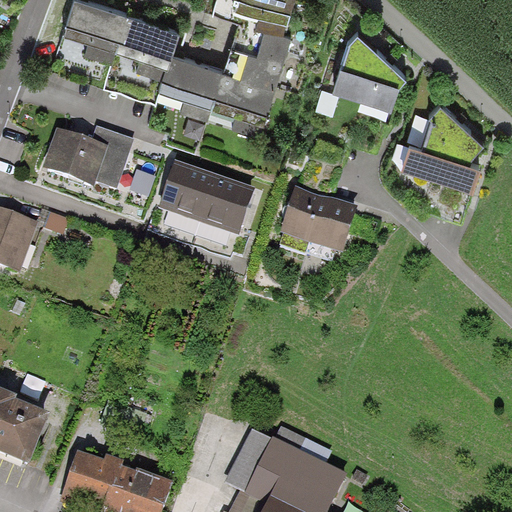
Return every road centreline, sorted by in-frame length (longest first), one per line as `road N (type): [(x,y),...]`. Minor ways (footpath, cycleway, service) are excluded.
road 1 (residential): [(511,315),(360,178),(366,156)]
road 2 (residential): [(511,127),(373,0)]
road 3 (residential): [(10,76),(141,122)]
